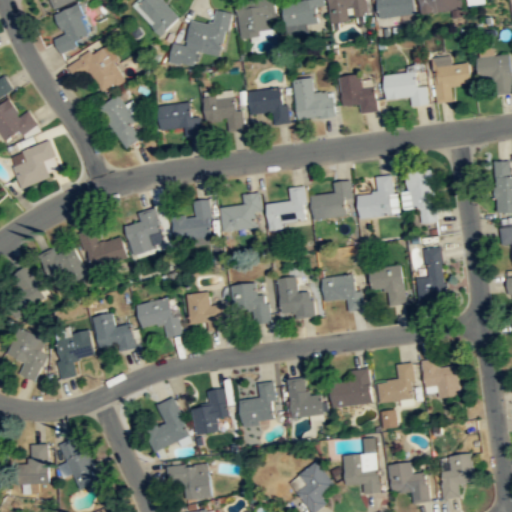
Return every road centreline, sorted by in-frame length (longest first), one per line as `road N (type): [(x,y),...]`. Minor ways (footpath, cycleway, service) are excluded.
road 1 (residential): [(0,240),(50,206),(123,177),(511,122)]
road 2 (residential): [(0,401),(60,408),(179,363),(481,321)]
road 3 (residential): [(457,130),(507,511)]
road 4 (residential): [(5,0),(102,184)]
road 5 (residential): [(96,396),(148,511)]
